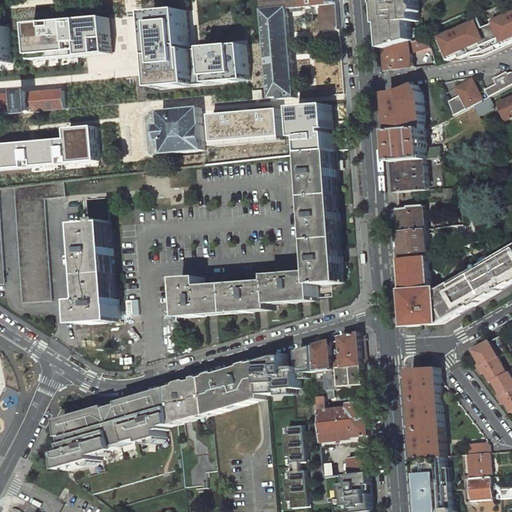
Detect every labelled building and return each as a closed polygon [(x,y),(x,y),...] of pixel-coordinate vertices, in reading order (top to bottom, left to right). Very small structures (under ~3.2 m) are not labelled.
[(264,0),(273,98),(283,97),(283,99),(298,98),(290,10),(323,7),(324,31),(330,31),(330,36),(341,35),(338,0),(264,0)] [(415,42),(413,23),(420,22),(418,0),(383,0),(384,10),(385,25),(387,50),(412,43),(415,42)] [(253,80),(249,45),(190,50),(189,47),(192,46),(189,10),(154,13),(161,89),(253,80)] [(511,11),(494,19),(496,22),(487,26),(483,17),(462,25),(463,28),(455,31),(454,29),(440,35),(451,60),(462,55),(465,54),(463,49),(468,47),(471,54),(481,50),(480,48),(502,38),(506,45),(511,42),(511,11)] [(112,20),(35,26),(38,61),(114,54),(112,20)] [(0,64),(13,63),(10,28),(0,28),(0,64)] [(428,38),(415,42),(412,43),(413,53),(432,47),(428,38)] [(412,43),(387,50),(389,69),(414,67),(413,53),(412,43)] [(465,54),(462,55),(464,58),(471,54),(468,47),(463,49),(465,54)] [(487,90),(491,98),(511,86),(511,73),(511,74),(510,72),(496,80),(498,85),(487,90)] [(327,77),(328,93),(343,92),(342,76),(327,77)] [(476,106),(484,101),(473,80),(457,89),(461,96),(451,102),(456,116),(476,106)] [(405,93),(391,94),(394,132),(428,129),(425,96),(420,86),(405,93)] [(264,99),(264,90),(255,91),(256,100),(264,99)] [(68,109),(66,91),(32,94),(32,93),(21,94),(21,95),(0,96),(0,114),(23,112),(23,114),(34,113),(33,111),(68,109)] [(484,101),(476,106),(480,116),(494,109),(489,99),(484,101)] [(511,99),(501,105),(509,123),(511,120),(511,99)] [(334,105),(299,108),(301,138),(307,138),(309,154),(337,152),(336,141),(349,140),(348,129),(336,130),(334,105)] [(203,108),(163,112),(164,126),(159,126),(160,141),(165,141),(167,154),(207,151),(203,108)] [(283,110),(214,116),(216,144),(286,137),(283,110)] [(428,129),(394,132),(397,163),(428,160),(435,160),(443,158),(442,148),(430,149),(429,141),(441,140),(438,125),(432,128),(428,129)] [(99,129),(71,131),(72,141),(33,144),(0,146),(0,171),(101,164),(99,129)] [(349,141),(339,142),(339,151),(350,150),(349,141)] [(205,278),(186,279),(188,318),(208,316),(208,312),(228,311),(259,309),(276,308),(276,301),(301,299),(319,298),(319,293),(333,292),(332,284),(344,283),(337,152),(309,154),(317,273),(273,276),(274,282),(206,287),(205,278)] [(428,160),(397,163),(399,193),(404,193),(431,190),(428,160)] [(65,181),(17,187),(25,303),(53,301),(46,199),(67,196),(65,181)] [(461,188),(445,189),(446,199),(462,197),(461,188)] [(109,199),(88,200),(90,225),(111,224),(109,199)] [(412,208),(401,209),(402,232),(429,229),(427,205),(412,207),(412,208)] [(90,225),(85,226),(87,249),(90,287),(91,302),(82,302),(83,322),(121,319),(120,299),(116,300),(111,224),(90,225)] [(465,225),(454,226),(455,236),(466,235),(465,225)] [(429,229),(402,232),(405,259),(431,257),(429,229)] [(441,288),(434,289),(431,257),(405,259),(408,308),(410,327),(419,327),(419,322),(430,321),(430,326),(443,325),(461,314),(459,312),(466,308),(473,303),(475,306),(486,300),(503,290),(501,287),(508,283),(511,280),(511,249),(500,257),(503,263),(500,265),(497,264),(496,265),(493,260),(454,283),(457,288),(455,288),(455,291),(452,293),(448,287),(441,291),(441,288)] [(500,257),(493,260),(496,265),(497,264),(500,265),(503,263),(500,257)] [(457,288),(454,283),(448,287),(452,293),(455,291),(455,288),(457,288)] [(355,335),(346,338),(347,352),(341,353),(342,360),(336,360),(337,369),(368,366),(365,332),(355,335)] [(511,352),(503,337),(478,351),(485,364),(481,366),(485,374),(490,372),(496,383),(498,382),(505,394),(501,396),(503,400),(505,404),(510,402),(511,405),(511,352)] [(317,346),(319,372),(337,369),(336,360),(333,342),(325,344),(317,346)] [(307,349),(301,351),(303,373),(319,372),(317,346),(307,349)] [(288,355),(264,362),(267,395),(284,394),(284,390),(304,389),(303,373),(301,351),(288,355)] [(225,373),(208,379),(210,395),(212,416),(268,401),(267,395),(264,362),(235,371),(225,373)] [(337,369),(319,372),(320,392),(336,390),(345,389),(346,395),(357,394),(356,386),(367,385),(368,366),(337,369)] [(442,368),(413,371),(415,401),(418,430),(420,460),(448,458),(442,380),(442,368)] [(189,384),(174,389),(178,425),(212,416),(210,395),(208,379),(189,384)] [(101,453),(122,447),(121,444),(134,440),(135,443),(147,440),(149,443),(167,438),(165,432),(170,430),(170,428),(178,425),(174,389),(173,389),(165,391),(157,393),(152,395),(153,397),(137,402),(136,400),(123,403),(124,406),(111,410),(110,407),(104,409),(97,411),(97,414),(81,418),(81,416),(73,418),(64,421),(66,436),(68,436),(69,438),(69,439),(70,445),(70,446),(70,453),(68,454),(71,470),(103,460),(101,453)] [(336,390),(320,392),(321,399),(322,424),(370,419),(368,401),(350,403),(350,408),(329,410),(329,398),(337,398),(336,390)] [(370,419),(322,424),(324,441),(334,440),(334,445),(347,443),(347,438),(371,436),(370,419)] [(311,462),(307,425),(292,427),(292,434),(287,434),(290,457),(294,456),(295,463),(311,462)] [(469,456),(471,455),(492,453),(492,444),(490,442),(468,445),(469,456)] [(492,453),(471,455),(472,476),(473,478),(494,477),(492,453)] [(424,511),(458,511),(456,510),(456,503),(454,483),(451,484),(449,470),(448,458),(420,460),(421,479),(422,491),(422,493),(427,492),(428,506),(424,506),(424,508),(424,511)] [(373,460),(351,462),(352,475),(374,472),(373,460)] [(314,507),(310,471),(293,472),(294,479),(289,480),(291,502),(296,502),(297,509),(314,507)] [(342,500),(343,511),(376,511),(374,472),(352,475),(349,475),(350,485),(344,486),(345,500),(342,500)] [(494,477),(473,478),(474,501),(496,500),(494,477)] [(511,489),(505,490),(505,496),(500,497),(500,500),(503,500),(511,498),(511,489)]
